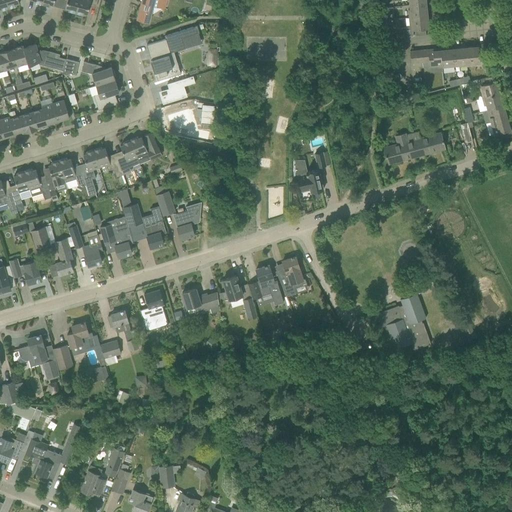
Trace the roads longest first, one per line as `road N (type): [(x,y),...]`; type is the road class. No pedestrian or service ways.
road 1 (residential): [(0,322),(299,233)]
road 2 (residential): [(109,43),(125,54),(146,107),(142,122),(0,165)]
road 3 (residential): [(299,233),(511,152)]
road 4 (track): [(469,511),(379,364)]
road 5 (residential): [(379,364),(299,233)]
